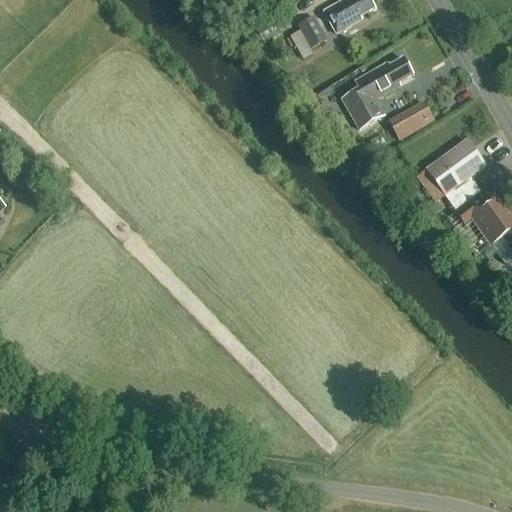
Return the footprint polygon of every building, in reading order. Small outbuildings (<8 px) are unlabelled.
[(375,12),(367,0),(357,0),(351,4),(349,1),(324,15),(336,37),(363,22),(361,20),(375,12)] [(265,47),(282,37),(271,19),(254,30),(265,47)] [(297,29),(299,33),(310,52),(327,43),(314,19),(297,29)] [(313,57),(310,52),(299,33),(289,38),(303,63),(313,57)] [(412,79),(402,62),(389,70),(387,67),(354,85),(359,93),(341,103),(358,134),(384,120),(374,104),(400,89),(399,86),(412,79)] [(389,121),(400,142),(437,122),(426,101),(389,121)] [(445,200),(487,170),(467,143),(426,173),(445,200)] [(511,206),(497,185),(474,202),(474,203),(456,216),(465,229),(472,224),(502,266),(509,268),(511,265),(511,206)]
